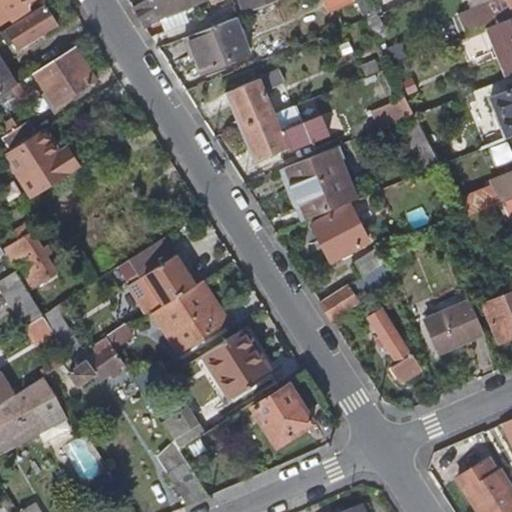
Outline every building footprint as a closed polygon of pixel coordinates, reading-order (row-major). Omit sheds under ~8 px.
[(24,3),(28,0),(0,0),(0,26),(13,18),(28,8),(24,3)] [(139,0),(130,4),(143,24),(157,16),(197,0),(139,0)] [(239,0),(243,12),(273,0),(239,0)] [(320,0),(325,10),(350,0),(320,0)] [(354,0),(365,19),(375,15),(376,14),(368,0),(354,0)] [(511,18),(504,0),(492,0),(493,1),(501,22),(511,18)] [(455,17),(461,37),(485,28),(501,22),(493,1),(455,17)] [(56,26),(46,8),(1,36),(9,49),(14,46),(18,51),(56,26)] [(387,36),(375,15),(365,19),(373,35),(377,42),(387,36)] [(231,17),(187,35),(203,74),(247,57),(231,17)] [(505,78),(511,75),(511,17),(511,18),(501,22),(485,28),(505,78)] [(351,53),(347,44),(337,49),(341,58),(351,53)] [(98,82),(77,47),(35,73),(57,109),(98,82)] [(0,95),(16,85),(0,59),(0,95)] [(377,71),(373,63),(359,69),(362,76),(377,71)] [(225,92),(238,125),(273,112),(264,89),(282,83),(277,71),(225,92)] [(413,77),(403,82),(408,94),(418,89),(413,77)] [(24,98),(16,85),(0,95),(0,105),(4,111),(24,98)] [(508,137),(511,135),(511,89),(492,97),(508,137)] [(414,114),(404,96),(371,111),(378,129),(414,114)] [(273,112),(238,125),(252,160),(288,146),(283,136),(304,128),(294,103),(273,112)] [(9,153),(38,134),(30,121),(1,139),(9,153)] [(427,140),(418,122),(403,130),(410,147),(427,140)] [(156,139),(148,126),(125,140),(134,153),(156,139)] [(283,136),(288,146),(308,138),(304,128),(283,136)] [(55,152),(42,132),(38,134),(9,153),(4,156),(33,200),(74,173),(60,149),(55,152)] [(421,171),(439,164),(427,140),(410,147),(421,171)] [(286,191),(297,221),(356,198),(334,146),(283,167),(292,189),(286,191)] [(511,175),(492,184),(499,203),(502,202),(511,197),(511,175)] [(511,213),(511,197),(502,202),(505,211),(507,215),(511,213)] [(377,232),(356,198),(310,224),(330,260),(377,232)] [(57,273),(26,226),(13,234),(19,242),(6,252),(31,290),(57,273)] [(0,247),(9,242),(0,227),(0,247)] [(359,277),(385,262),(380,250),(378,245),(351,264),(359,277)] [(163,305),(193,286),(174,258),(145,278),(128,290),(144,315),(152,312),(163,305)] [(320,303),(330,319),(357,301),(355,298),(390,275),(385,262),(359,277),(320,303)] [(0,291),(14,312),(33,300),(15,272),(0,281),(0,291)] [(213,294),(203,279),(193,286),(163,305),(152,312),(178,353),(222,324),(206,299),(213,294)] [(54,305),(66,297),(58,283),(45,291),(54,305)] [(511,334),(511,292),(484,305),(497,341),(511,334)] [(229,320),(213,294),(206,299),(222,324),(229,320)] [(24,327),(43,316),(33,300),(14,312),(24,327)] [(71,360),(84,351),(60,313),(71,306),(67,300),(61,304),(43,316),(51,330),(71,360)] [(441,352),(484,334),(472,305),(429,323),(441,352)] [(419,367),(381,308),(368,316),(398,362),(391,367),(399,380),(419,367)] [(51,330),(43,316),(24,327),(34,342),(51,330)] [(110,333),(108,335),(116,347),(134,336),(127,323),(110,333)] [(268,372),(243,330),(203,355),(230,397),(268,372)] [(71,360),(65,364),(79,385),(95,376),(101,383),(111,376),(115,382),(125,377),(121,370),(126,367),(106,337),(84,351),(71,360)] [(132,377),(142,393),(168,377),(159,362),(132,377)] [(0,405),(17,394),(2,372),(0,373),(0,405)] [(50,389),(43,377),(17,394),(0,405),(0,417),(5,425),(0,428),(0,448),(36,430),(41,439),(44,444),(72,430),(64,415),(50,389)] [(318,405),(300,378),(253,407),(277,445),(313,422),(307,413),(318,405)] [(179,450),(206,432),(188,406),(162,423),(173,441),(177,446),(179,450)] [(511,418),(499,424),(511,452),(511,418)] [(36,430),(0,448),(0,459),(41,439),(36,430)] [(158,460),(177,446),(173,441),(157,458),(158,460)] [(188,505),(209,496),(179,450),(177,446),(158,460),(188,505)] [(479,511),(503,511),(511,507),(511,488),(500,470),(498,473),(487,458),(457,478),(479,511)]
